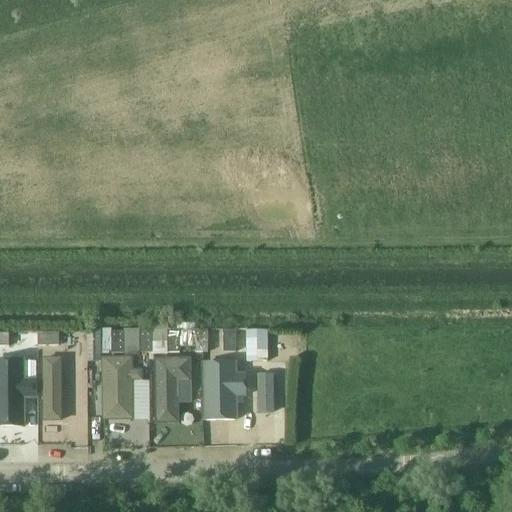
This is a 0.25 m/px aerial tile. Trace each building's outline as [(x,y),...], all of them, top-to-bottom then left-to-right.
[(167,354),(180,354),(180,332),(167,333),(167,354)] [(195,354),(202,354),(208,354),(208,332),(195,332),(195,354)] [(223,353),(236,353),(235,332),(223,332),(223,353)] [(246,363),(268,362),(268,332),(257,332),(246,332),(246,363)] [(88,333),(89,365),(101,365),(101,333),(88,333)] [(111,355),(124,355),(124,333),(111,333),(111,355)] [(139,354),(149,354),(152,354),(152,333),(139,333),(139,354)] [(0,347),(9,347),(9,335),(0,334),(0,347)] [(38,347),(59,347),(59,334),(38,334),(38,347)] [(57,358),(39,358),(39,419),(57,419),(57,358)] [(15,361),(0,361),(0,425),(16,425),(15,361)] [(187,362),(149,362),(150,413),(175,412),(175,387),(187,387),(187,362)] [(236,364),(202,364),(202,426),(236,426),(236,400),(243,400),(242,377),(236,377),(236,364)] [(133,365),(101,365),(102,426),(134,426),(133,365)]
